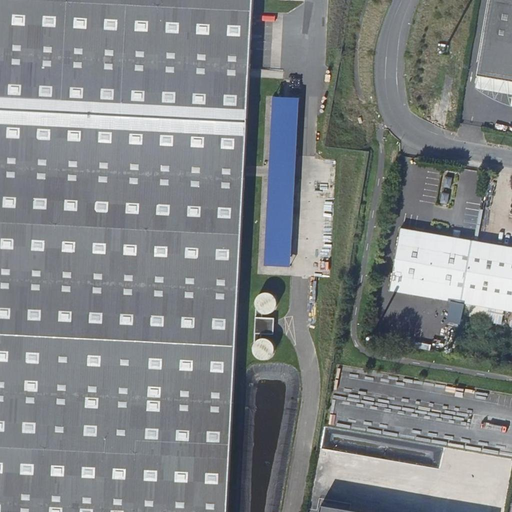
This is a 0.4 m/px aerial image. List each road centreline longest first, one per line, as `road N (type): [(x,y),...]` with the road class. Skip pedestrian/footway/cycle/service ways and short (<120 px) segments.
road 1 (unclassified): [(399,0),(382,51),(384,102),(412,140),(463,151)]
road 2 (unclassified): [(463,151),(416,131),(397,110),(392,56),(408,0)]
